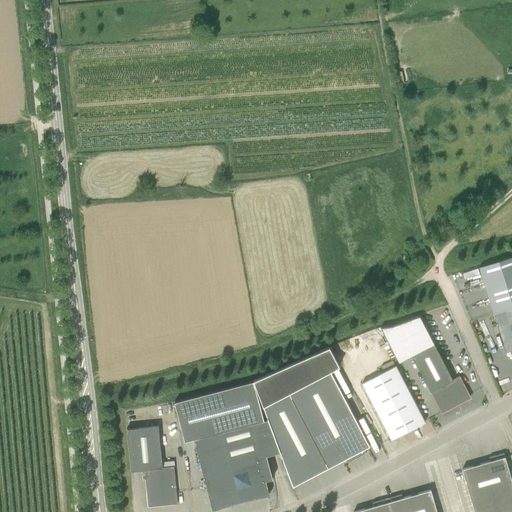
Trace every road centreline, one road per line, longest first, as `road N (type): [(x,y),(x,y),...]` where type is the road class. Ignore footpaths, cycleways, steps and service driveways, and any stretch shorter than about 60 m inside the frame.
road 1 (track): [(91,396),(238,360),(396,297),(511,188)]
road 2 (secondary): [(81,341),(42,0)]
road 3 (unclassified): [(298,511),(500,411)]
road 4 (secondary): [(103,511),(81,341)]
road 5 (secondary): [(81,341),(91,511)]
road 6 (unclassified): [(500,411),(437,261)]
